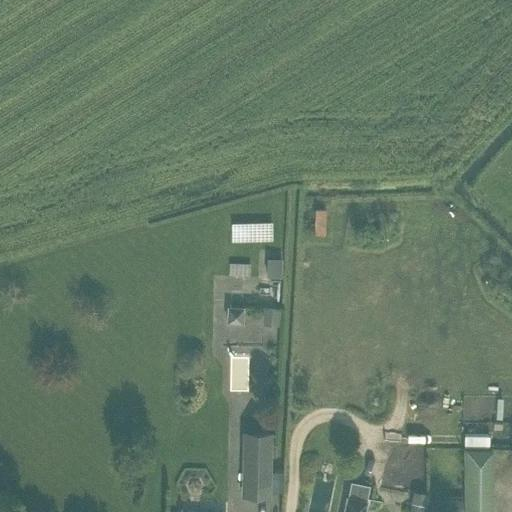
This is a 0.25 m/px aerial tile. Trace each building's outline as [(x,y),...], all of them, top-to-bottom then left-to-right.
[(318,207),(317,232),(326,232),(327,208),(318,207)] [(269,258),(270,274),(284,274),(283,258),(269,258)] [(226,320),(242,322),(243,306),(227,305),(226,320)] [(246,432),(246,457),(243,457),(243,495),(268,495),(270,433),(246,432)] [(463,446),(462,511),(491,511),(492,462),(492,448),(492,447),(463,446)] [(367,469),(365,481),(375,483),(378,471),(367,469)] [(346,496),(343,511),(363,511),(366,500),(369,484),(350,481),(347,496),(346,496)] [(412,491),(409,503),(424,506),(426,494),(412,491)]
